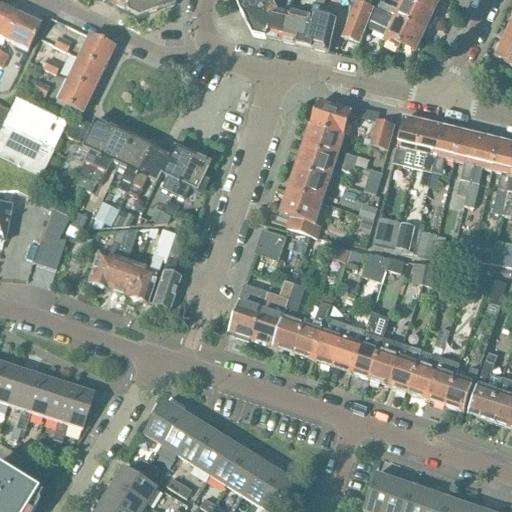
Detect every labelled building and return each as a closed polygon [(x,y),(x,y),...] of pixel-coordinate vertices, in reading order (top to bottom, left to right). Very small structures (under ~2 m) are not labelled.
[(154,16),(148,0),(114,0),(110,8),(124,15),(137,22),(154,16)] [(148,0),(154,16),(173,10),(177,0),(148,0)] [(280,0),(279,0),(237,0),(236,3),(244,19),(281,2),(280,0)] [(281,2),(244,19),(252,38),(266,41),(266,40),(279,43),(286,12),(287,12),(293,0),(279,0),(280,0),(281,2)] [(328,55),(336,21),(323,18),(325,9),(323,9),(327,0),(317,0),(311,14),(303,49),(328,55)] [(359,0),(357,5),(365,8),(366,7),(368,0),(359,0)] [(440,0),(403,0),(403,2),(436,17),(440,8),(438,5),(440,0)] [(431,26),(436,17),(403,2),(398,12),(391,10),(381,5),(378,11),(377,13),(424,35),(425,33),(428,27),(431,26)] [(374,11),(365,8),(357,5),(356,4),(342,41),(351,44),(360,48),(366,31),(370,23),(390,32),(386,40),(384,45),(399,52),(400,49),(415,56),(416,53),(419,52),(422,47),(420,43),(424,35),(377,13),(374,11)] [(0,9),(0,41),(4,44),(17,18),(0,9)] [(286,12),(279,43),(303,49),(311,14),(300,11),(299,15),(287,12),(286,12)] [(27,55),(39,29),(17,18),(4,44),(27,55)] [(113,51),(87,38),(76,61),(102,74),(113,51)] [(58,39),(52,50),(66,57),(71,46),(58,39)] [(511,42),(505,40),(496,60),(511,67),(511,42)] [(0,54),(0,71),(2,72),(8,59),(0,54)] [(65,83),(91,95),(102,74),(76,61),(65,83)] [(47,62),(42,73),(55,79),(60,68),(47,62)] [(91,95),(65,83),(54,105),(81,118),(91,95)] [(49,90),(36,84),(31,95),(44,101),(49,90)] [(0,194),(16,194),(30,201),(62,136),(67,126),(14,100),(8,112),(7,113),(0,109),(0,194)] [(310,129),(345,140),(353,115),(337,110),(337,111),(318,105),(310,129)] [(424,126),(404,121),(393,167),(403,170),(413,172),(424,126)] [(83,124),(79,122),(72,127),(75,128),(65,137),(66,138),(65,139),(77,145),(74,152),(79,155),(80,153),(88,156),(77,179),(81,181),(76,190),(84,193),(112,132),(108,130),(107,132),(92,124),(89,128),(83,124)] [(377,122),(376,123),(369,148),(388,153),(395,128),(377,122)] [(431,176),(442,130),(425,126),(424,126),(413,172),(414,172),(422,174),(423,174),(431,176)] [(303,151),(338,162),(345,140),(310,129),(303,151)] [(462,135),(444,130),(442,130),(431,176),(428,190),(438,193),(441,179),(445,164),(455,166),(462,135)] [(112,132),(84,193),(91,197),(95,187),(100,189),(105,178),(110,167),(117,170),(130,141),(112,132)] [(466,200),(480,139),(462,135),(455,166),(464,168),(460,183),(457,198),(466,200)] [(483,173),(493,175),(500,144),(482,139),(480,139),(466,200),(463,209),(474,211),(479,188),(483,173)] [(130,189),(148,150),(130,141),(117,170),(125,174),(119,184),(130,189)] [(511,177),(511,146),(500,144),(493,175),(501,177),(492,216),(502,218),(511,177)] [(171,199),(190,158),(172,149),(167,160),(158,178),(159,179),(165,182),(160,194),(171,199)] [(148,150),(130,189),(130,190),(127,196),(137,201),(146,184),(155,188),(159,179),(158,178),(167,160),(153,153),(154,152),(148,150)] [(338,162),(303,151),(296,172),(331,184),(338,162)] [(346,156),(343,164),(356,168),(366,171),(369,163),(358,160),(346,156)] [(201,185),(203,181),(211,185),(214,174),(208,171),(210,168),(190,158),(171,199),(182,204),(188,190),(200,196),(204,186),(201,185)] [(356,168),(343,164),(341,172),(353,176),(356,168)] [(331,184),(296,172),(289,193),(324,205),(331,184)] [(511,177),(502,218),(503,219),(511,220),(511,218),(511,177)] [(366,186),(364,195),(376,199),(379,190),(366,186)] [(304,238),(307,239),(317,242),(322,230),(316,228),(324,205),(289,193),(281,217),(290,220),(286,232),(304,238)] [(0,206),(0,244),(3,245),(10,209),(0,206)] [(170,220),(176,209),(169,206),(163,216),(170,220)] [(377,211),(367,208),(363,219),(373,223),(377,211)] [(57,244),(68,221),(51,212),(45,230),(40,245),(57,244)] [(134,220),(123,215),(120,213),(111,231),(129,230),(134,220)] [(76,215),(69,229),(80,234),(86,221),(76,215)] [(158,215),(152,228),(167,227),(169,220),(158,215)] [(106,217),(102,226),(103,227),(110,230),(114,221),(106,217)] [(363,220),(359,231),(370,235),(374,224),(363,220)] [(396,251),(409,254),(414,229),(401,226),(399,234),(395,251),(396,251)] [(377,228),(376,233),(373,246),(395,251),(399,234),(377,228)] [(149,232),(147,241),(155,243),(158,235),(149,232)] [(127,266),(138,233),(127,234),(106,293),(115,296),(117,301),(123,298),(125,299),(136,269),(127,266)] [(136,269),(125,299),(146,306),(157,273),(161,274),(173,237),(161,233),(148,273),(136,269)] [(100,291),(106,293),(127,234),(116,234),(108,259),(97,255),(87,286),(92,288),(94,293),(100,291)] [(282,252),(286,241),(276,238),(263,234),(260,245),(273,249),(282,252)] [(306,247),(307,239),(304,238),(293,236),(291,244),(306,247)] [(171,279),(184,241),(174,237),(173,237),(164,264),(161,274),(162,274),(161,276),(151,308),(169,314),(180,282),(179,281),(171,279)] [(421,239),(417,256),(417,258),(433,262),(438,244),(436,243),(421,239)] [(40,245),(33,267),(55,274),(66,243),(57,244),(40,245)] [(438,244),(433,262),(447,265),(451,247),(438,244)] [(478,265),(482,248),(475,246),(471,263),(478,265)] [(334,249),(334,250),(330,262),(345,266),(349,254),(334,249)] [(454,251),(452,260),(466,263),(468,253),(454,251)] [(349,254),(345,266),(359,271),(363,257),(350,253),(349,254)] [(385,275),(386,273),(389,262),(375,258),(375,259),(371,270),(385,275)] [(390,261),(389,262),(386,273),(401,277),(404,265),(403,265),(390,261)] [(410,285),(422,288),(428,269),(414,266),(410,285)] [(438,271),(428,269),(422,288),(434,290),(438,271)] [(483,281),(469,277),(461,301),(474,306),(483,281)] [(492,294),(503,298),(507,286),(496,282),(492,294)] [(262,311),(252,343),(273,350),(294,288),(284,284),(281,293),(274,315),(262,311)] [(240,304),(229,335),(252,343),(262,311),(268,295),(257,291),(246,287),(240,304)] [(294,288),(273,350),(293,357),(304,326),(294,323),(305,291),(294,288)] [(304,326),(293,357),(312,363),(327,321),(328,321),(333,304),(322,300),(313,329),(304,326)] [(364,334),(350,376),(369,383),(383,341),(390,322),(381,319),(371,316),(365,334),(364,334)] [(345,327),(328,321),(327,321),(312,363),(331,370),(345,327)] [(350,376),(364,334),(345,327),(331,370),(350,376)] [(421,354),(407,396),(426,402),(440,360),(441,361),(449,334),(442,331),(439,334),(432,358),(421,354)] [(388,389),(402,347),(383,341),(369,383),(388,389)] [(407,396),(421,354),(402,347),(388,389),(407,396)] [(489,356),(468,416),(488,423),(502,381),(491,377),(498,359),(489,356)] [(459,367),(441,361),(440,360),(426,402),(445,409),(459,367)] [(0,367),(0,368),(0,407),(7,410),(19,373),(0,367)] [(475,385),(479,374),(470,371),(466,382),(457,379),(460,367),(459,367),(445,409),(465,415),(475,385)] [(20,433),(37,379),(19,373),(7,410),(21,414),(15,431),(13,431),(10,442),(16,444),(17,441),(20,433)] [(56,385),(37,379),(20,433),(17,441),(22,442),(25,434),(30,417),(44,422),(56,385)] [(507,430),(511,413),(511,384),(502,381),(488,423),(507,430)] [(56,385),(44,422),(57,426),(52,443),(57,444),(74,391),(56,385)] [(74,391),(57,444),(61,446),(67,429),(81,434),(93,398),(74,391)] [(161,450),(182,415),(165,404),(143,439),(161,450)] [(182,415),(161,450),(177,460),(198,425),(182,415)] [(198,425),(177,460),(193,470),(215,435),(198,425)] [(215,435),(193,470),(210,480),(231,446),(215,435)] [(231,446),(210,480),(226,490),(248,456),(231,446)] [(248,456),(226,490),(243,501),(264,466),(248,456)] [(140,461),(135,470),(144,476),(150,467),(140,461)] [(264,466),(243,501),(259,511),(281,476),(264,466)] [(150,467),(144,476),(154,482),(160,473),(150,467)] [(124,470),(113,487),(148,509),(159,492),(124,470)] [(0,511),(27,511),(36,498),(0,475),(0,511)] [(281,476),(259,511),(260,511),(281,511),(298,487),(281,476)] [(385,511),(395,483),(376,477),(363,511),(385,511)] [(177,496),(182,488),(172,481),(167,490),(177,496)] [(395,483),(385,511),(405,511),(413,490),(395,483)] [(145,511),(148,509),(113,487),(103,503),(116,511),(145,511)] [(182,488),(177,496),(187,502),(192,494),(182,488)] [(308,506),(309,505),(315,494),(307,489),(300,501),(308,506)] [(413,490),(405,511),(426,511),(432,496),(413,490)] [(432,496),(426,511),(446,511),(450,502),(432,496)] [(202,511),(212,511),(215,508),(205,502),(200,510),(202,511)] [(450,502),(446,511),(466,511),(468,509),(450,502)] [(116,511),(103,503),(97,511),(116,511)]
